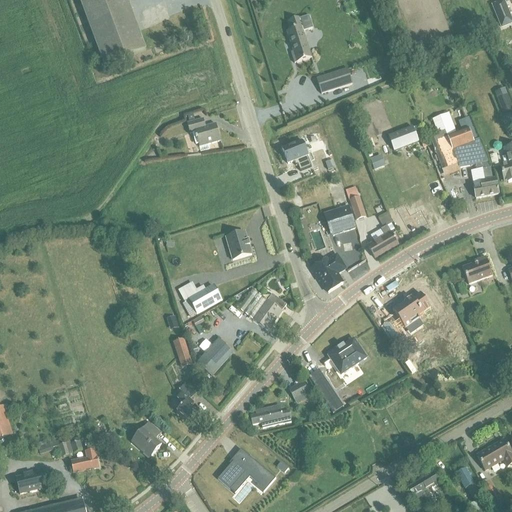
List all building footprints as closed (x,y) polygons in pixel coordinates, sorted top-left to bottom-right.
[(79,0),(104,66),(146,51),(126,0),(79,0)] [(504,2),(493,6),(497,18),(502,28),(511,24),(511,21),(510,17),(507,9),(504,2)] [(291,31),(287,33),(293,52),(291,53),(295,64),(312,59),(303,33),(313,29),(309,16),(299,19),(288,23),(291,31)] [(174,37),(169,39),(172,47),(177,45),(174,37)] [(425,49),(410,55),(412,60),(427,54),(425,49)] [(316,80),(319,88),(321,95),(341,88),(352,85),(353,85),(348,70),(348,69),(347,70),(333,74),(318,79),(317,79),(316,80)] [(511,112),(511,107),(507,95),(505,89),(495,93),(504,115),(511,112)] [(435,122),(440,134),(430,138),(434,149),(433,150),(435,154),(436,154),(442,169),(457,163),(459,168),(475,165),(478,171),(474,171),(477,187),(474,188),(476,200),(498,195),(495,179),(492,180),(490,168),(470,117),(459,122),(462,132),(454,135),(447,117),(435,122)] [(199,148),(221,142),(216,125),(206,128),(203,120),(187,124),(190,134),(195,133),(199,148)] [(389,139),(394,152),(419,143),(414,129),(389,139)] [(308,157),(303,142),(282,150),(288,165),(294,162),(296,167),(298,166),(300,172),(312,168),(307,157),(308,157)] [(509,165),(500,167),(502,173),(501,173),(502,176),(504,182),(507,182),(507,183),(511,182),(511,147),(506,149),(509,165)] [(500,153),(493,153),(494,167),(501,166),(500,153)] [(325,164),(328,170),(335,168),(333,161),(325,164)] [(384,162),(373,166),(375,170),(385,166),(384,162)] [(366,219),(356,187),(345,191),(355,222),(366,219)] [(427,223),(420,209),(409,215),(403,204),(395,209),(408,234),(427,223)] [(355,229),(348,208),(338,211),(324,216),(327,226),(331,237),(351,231),(354,230),(355,229)] [(385,238),(369,248),(375,259),(398,246),(391,235),(387,227),(383,229),(381,230),(385,238)] [(250,247),(248,242),(245,233),(226,239),(232,261),(252,255),(249,247),(250,247)] [(326,260),(311,270),(320,283),(321,282),(328,294),(343,285),(337,275),(346,270),(337,256),(327,262),(326,260)] [(486,258),(479,260),(479,263),(463,268),(468,285),(493,277),(486,258)] [(217,293),(214,287),(210,289),(205,292),(203,288),(195,292),(191,284),(180,290),(181,293),(182,299),(185,303),(184,304),(183,304),(186,309),(191,318),(197,314),(197,315),(204,311),(222,301),(217,293)] [(252,318),(254,320),(269,331),(283,312),(288,305),(273,294),(268,301),(253,290),(240,309),(251,317),(250,318),(252,318)] [(396,309),(393,312),(396,317),(397,319),(404,328),(405,330),(406,329),(410,336),(424,327),(419,320),(420,319),(419,318),(423,314),(424,315),(424,314),(431,309),(429,306),(425,301),(421,295),(420,295),(417,297),(413,300),(413,299),(412,298),(410,300),(408,301),(404,304),(405,305),(400,308),(399,307),(396,309)] [(169,317),(172,330),(179,328),(175,316),(169,317)] [(205,323),(202,318),(193,323),(197,329),(200,326),(205,323)] [(398,332),(393,336),(402,349),(409,344),(404,337),(402,339),(398,332)] [(191,365),(183,339),(173,342),(182,368),(191,365)] [(219,339),(197,363),(212,377),(235,353),(219,339)] [(354,341),(349,344),(344,347),(343,345),(343,346),(343,347),(344,347),(341,349),(340,349),(339,350),(338,350),(338,349),(337,349),(338,351),(329,357),(335,367),(341,376),(354,367),(366,359),(359,348),(354,341)] [(409,361),(405,364),(412,375),(416,372),(409,362),(409,361)] [(343,408),(326,381),(316,388),(333,414),(343,408)] [(308,394),(303,383),(289,390),(295,401),(308,394)] [(190,423),(198,413),(192,408),(196,404),(191,400),(197,394),(186,384),(178,392),(180,394),(177,397),(180,399),(179,400),(185,405),(178,413),(190,423)] [(9,414),(6,405),(0,407),(0,440),(12,436),(5,415),(9,414)] [(283,425),(291,423),(290,418),(289,412),(282,414),(281,410),(251,417),(253,426),(261,424),(263,430),(283,425)] [(142,431),(131,443),(150,459),(163,445),(156,439),(161,434),(149,423),(142,431)] [(72,454),(82,451),(77,437),(67,440),(72,454)] [(302,456),(306,441),(298,439),(296,447),(293,446),(291,454),(299,456),(302,456)] [(61,458),(67,456),(62,440),(37,448),(39,454),(51,451),(50,449),(57,446),(61,458)] [(486,473),(503,463),(507,469),(510,467),(511,468),(511,467),(511,454),(504,441),(477,457),(486,473)] [(99,470),(95,450),(85,452),(86,459),(71,462),(73,474),(99,470)] [(218,480),(225,487),(230,491),(235,495),(231,491),(240,480),(242,478),(246,473),(247,474),(249,476),(259,484),(260,485),(259,486),(258,487),(263,491),(264,492),(263,493),(264,494),(269,487),(276,480),(276,479),(266,471),(250,458),(250,457),(249,457),(244,463),(243,465),(242,464),(241,463),(240,464),(240,465),(239,466),(238,467),(237,466),(233,463),(231,465),(226,471),(218,480)] [(281,463),(277,468),(285,474),(288,470),(281,463)] [(463,489),(466,490),(467,489),(473,501),(484,496),(475,478),(472,480),(466,468),(455,474),(463,489)] [(24,478),(16,479),(19,495),(45,489),(41,474),(33,476),(33,474),(24,476),(24,478)] [(438,484),(433,474),(408,489),(415,502),(424,497),(423,493),(438,484)] [(501,500),(496,490),(495,491),(489,481),(482,485),(493,505),(495,508),(503,504),(500,501),(501,500)] [(485,511),(481,500),(471,504),(474,511),(485,511)] [(83,511),(81,503),(43,511),(83,511)] [(417,503),(412,506),(415,511),(417,511),(421,510),(417,503)]
